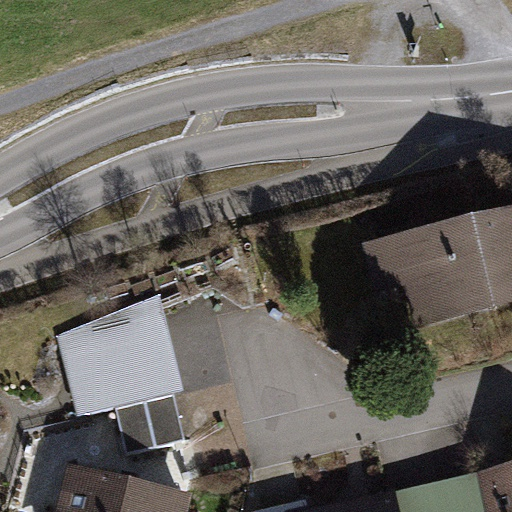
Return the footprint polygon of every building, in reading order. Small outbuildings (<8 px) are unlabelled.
[(511,214),(364,248),(374,292),(411,283),(420,323),(511,301),(511,214)] [(159,297),(58,345),(74,420),(180,397),(159,297)] [(187,511),(190,503),(63,469),(51,511),(187,511)] [(511,511),(511,469),(476,477),(483,511),(511,511)] [(483,511),(476,477),(392,496),(395,511),(483,511)] [(395,511),(392,496),(320,511),(395,511)]
